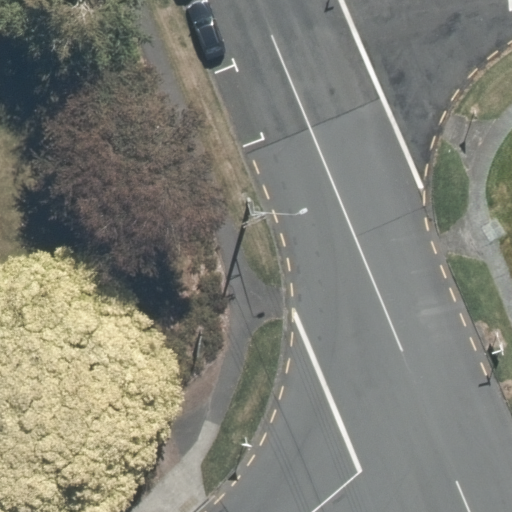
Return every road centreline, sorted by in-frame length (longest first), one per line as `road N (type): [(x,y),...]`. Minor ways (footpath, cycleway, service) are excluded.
road 1 (unclassified): [(429,417),(257,0)]
road 2 (unclassified): [(429,417),(315,511)]
